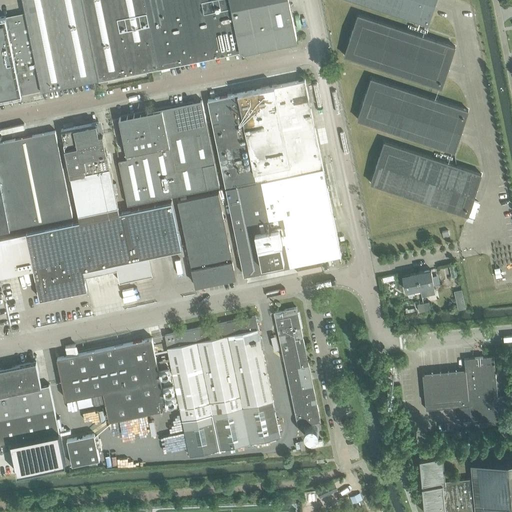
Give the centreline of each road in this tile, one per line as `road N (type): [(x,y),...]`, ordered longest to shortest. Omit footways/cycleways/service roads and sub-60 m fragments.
road 1 (unclassified): [(0,119),(322,51)]
road 2 (unclassified): [(0,347),(308,282)]
road 3 (unclassified): [(367,267),(322,51)]
road 4 (unclassified): [(367,267),(385,337),(511,333)]
road 5 (unclassified): [(341,451),(308,282)]
